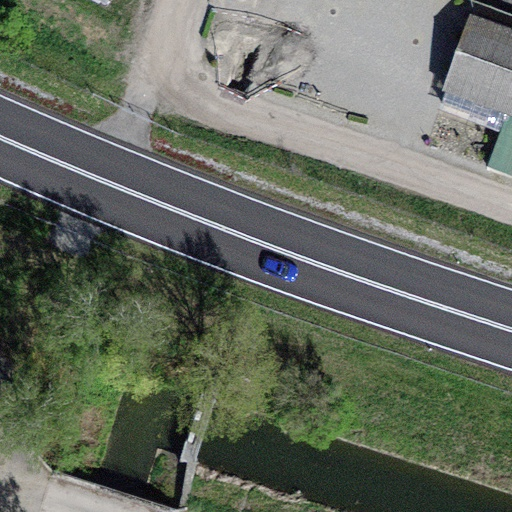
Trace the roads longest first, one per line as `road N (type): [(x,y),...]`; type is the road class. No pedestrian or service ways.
road 1 (trunk): [(511,329),(106,181)]
road 2 (track): [(145,84),(511,207)]
road 3 (unclassified): [(178,0),(106,181)]
